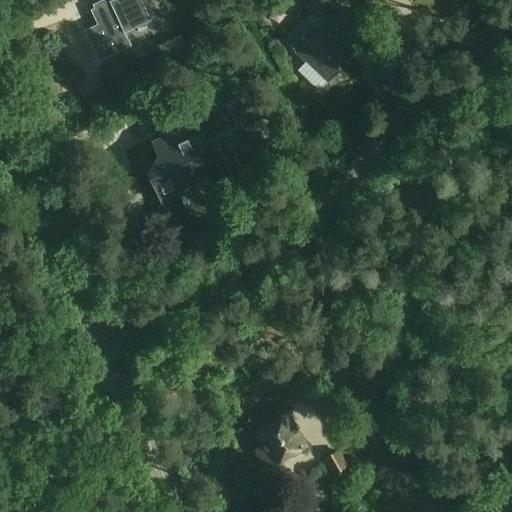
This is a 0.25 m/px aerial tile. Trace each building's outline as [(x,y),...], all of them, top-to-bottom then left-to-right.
[(142,0),(106,0),(91,7),(98,23),(86,29),(99,59),(131,45),(125,30),(150,19),(142,0)] [(309,0),(305,5),(324,24),(334,14),(319,0),(309,0)] [(322,25),(297,49),(327,78),(350,56),(331,37),(332,36),(322,25)] [(253,146),(272,136),(255,102),(236,112),(253,146)] [(164,198),(209,178),(186,127),(155,141),(166,165),(152,171),(164,198)] [(265,445),(256,450),(265,465),(273,460),(274,461),(304,443),(287,413),(260,428),(259,433),(265,445)] [(333,472),(345,465),(337,451),(325,457),(333,472)]
